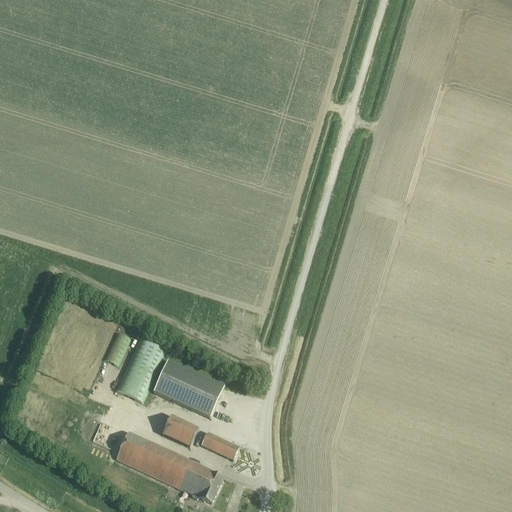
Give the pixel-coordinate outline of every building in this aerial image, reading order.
[(116,335),(103,363),(118,370),(131,342),(116,335)] [(139,339),(115,394),(143,407),(168,351),(139,339)] [(155,396),(210,421),(224,390),(168,365),(155,396)] [(171,420),(162,438),(189,451),(198,432),(171,420)] [(211,476),(212,474),(129,435),(116,462),(184,494),(193,498),(192,500),(197,503),(198,501),(212,507),(224,482),(211,476)] [(207,436),(202,448),(233,463),(239,451),(207,436)]
